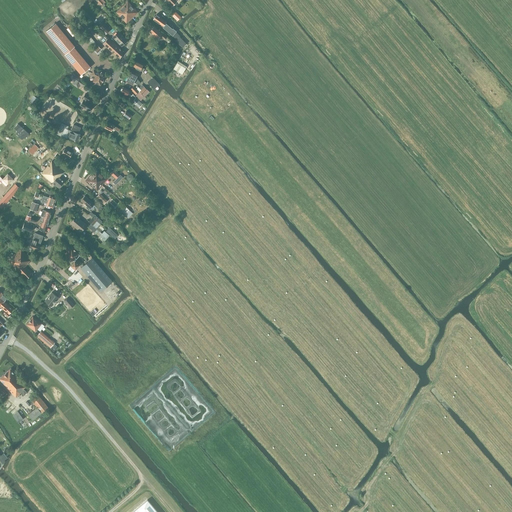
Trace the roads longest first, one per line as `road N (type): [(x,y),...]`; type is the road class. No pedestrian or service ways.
road 1 (tertiary): [(0,353),(149,0)]
road 2 (track): [(171,511),(68,387),(8,339)]
road 3 (track): [(381,425),(399,441),(436,382),(497,445)]
